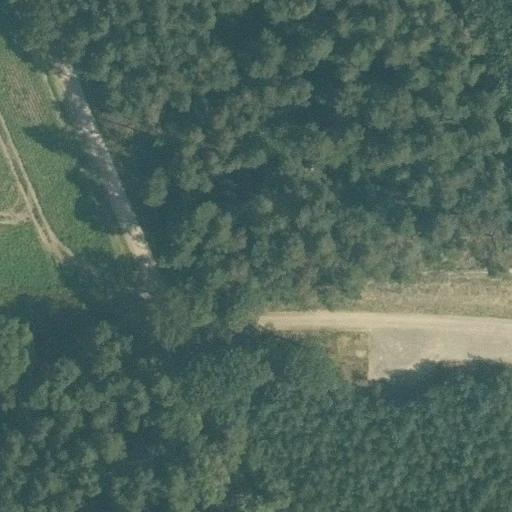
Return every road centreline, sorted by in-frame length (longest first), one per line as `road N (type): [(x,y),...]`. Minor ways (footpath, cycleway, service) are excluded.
road 1 (track): [(36,0),(166,321)]
road 2 (track): [(511,331),(166,321)]
road 3 (track): [(166,321),(249,511)]
